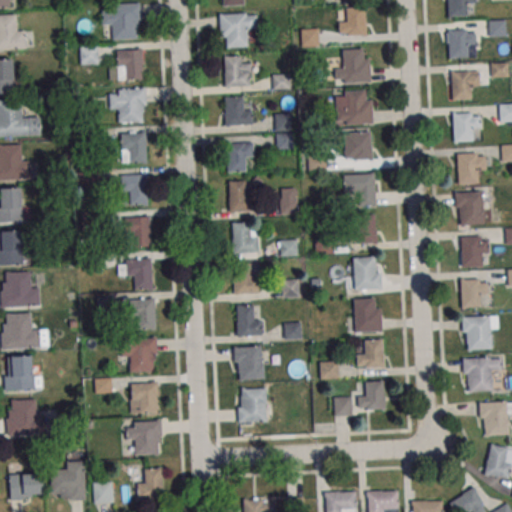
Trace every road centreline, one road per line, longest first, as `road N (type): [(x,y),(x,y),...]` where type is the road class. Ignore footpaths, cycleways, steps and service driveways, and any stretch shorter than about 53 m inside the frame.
road 1 (residential): [(201,460),(403,450),(425,438),(406,0)]
road 2 (residential): [(201,460),(177,0)]
